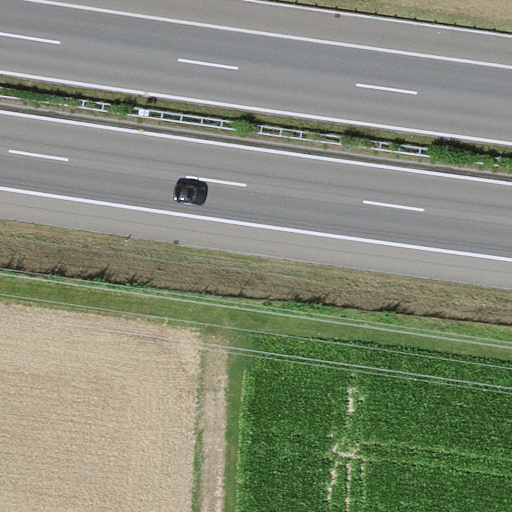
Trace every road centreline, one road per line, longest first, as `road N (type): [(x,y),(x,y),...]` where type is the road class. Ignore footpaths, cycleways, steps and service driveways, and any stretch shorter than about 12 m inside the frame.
road 1 (motorway): [(0,148),(511,224)]
road 2 (motorway): [(511,110),(0,35)]
road 3 (track): [(0,297),(206,332),(511,353)]
road 4 (track): [(206,332),(205,511)]
